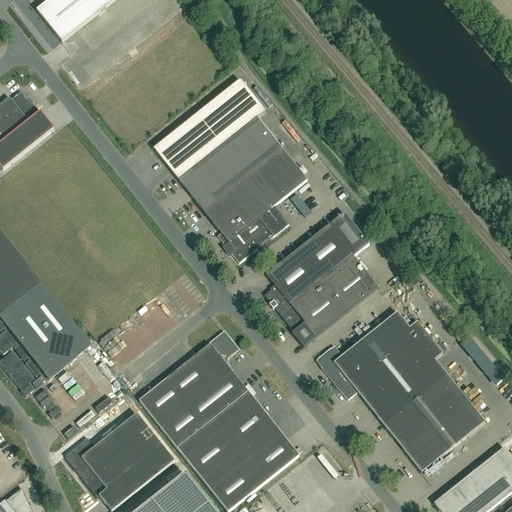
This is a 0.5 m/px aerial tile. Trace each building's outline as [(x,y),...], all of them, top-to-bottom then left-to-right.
[(62,43),(116,0),(50,0),(36,12),(62,43)] [(105,42),(127,25),(124,21),(102,38),(105,42)] [(307,182),(257,119),(265,112),(240,81),(153,150),(221,235),(217,238),(224,247),(222,248),(229,257),(231,255),(239,265),(257,251),(256,251),(255,250),(273,236),(273,237),(272,238),(273,238),(289,226),(275,208),(307,182)] [(10,99),(0,106),(0,145),(29,123),(28,122),(40,113),(33,104),(30,106),(27,102),(28,102),(21,93),(11,101),(10,99)] [(304,349),(316,339),(379,289),(354,259),(370,246),(345,214),(267,277),(275,287),(270,291),(271,292),(265,297),(272,306),(273,305),(275,308),(274,309),(294,333),(292,335),(304,349)] [(0,319),(49,381),(77,359),(92,347),(42,284),(0,231),(0,319)] [(410,284),(400,290),(404,296),(414,290),(410,284)] [(99,325),(101,311),(91,310),(90,324),(99,325)] [(421,475),(485,424),(435,361),(442,355),(417,324),(410,330),(397,314),(342,358),(334,348),(316,363),(327,376),(328,375),(332,380),(331,381),(347,402),(357,394),(421,475)] [(224,335),(198,356),(139,403),(225,511),(230,511),(299,458),(223,362),(237,351),(224,335)] [(114,374),(125,366),(118,356),(107,363),(114,374)] [(109,511),(113,511),(175,463),(137,415),(94,449),(87,440),(64,458),(75,471),(76,470),(80,475),(79,476),(97,499),(99,498),(109,511)] [(438,511),(489,511),(511,494),(511,459),(504,449),(433,505),(438,511)] [(213,511),(185,477),(140,511),(213,511)] [(31,511),(22,490),(0,507),(0,511),(31,511)]
